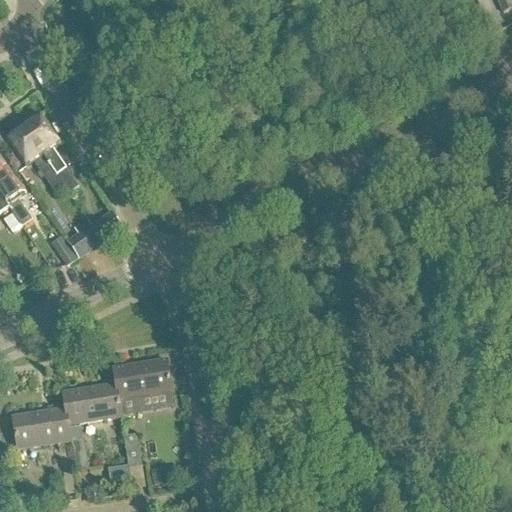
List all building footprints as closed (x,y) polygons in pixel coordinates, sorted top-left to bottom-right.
[(31,129),(25,134),(70,198),(79,192),(53,154),(61,149),(42,122),(39,124),(37,122),(30,127),(31,129)] [(11,143),(8,145),(27,173),(34,167),(55,197),(64,190),(25,134),(18,138),(17,136),(9,141),(11,143)] [(0,197),(24,230),(33,224),(16,201),(23,196),(13,183),(14,182),(0,162),(0,197)] [(0,218),(10,212),(14,218),(5,224),(14,237),(24,230),(0,197),(0,218)] [(112,219),(93,232),(103,247),(122,234),(112,219)] [(103,247),(93,232),(70,248),(80,263),(103,247)] [(62,244),(53,250),(62,264),(72,258),(62,244)] [(167,366),(114,374),(116,390),(117,390),(119,406),(120,406),(172,398),(167,366)] [(117,390),(116,390),(63,398),(66,414),(69,430),(122,422),(120,406),(119,406),(117,390)] [(18,455),(71,446),(72,446),(72,445),(69,430),(66,414),(13,423),(18,455)] [(137,439),(124,442),(129,473),(142,471),(137,439)] [(72,446),(71,446),(76,477),(89,475),(84,443),(72,445),(72,446)] [(165,488),(162,474),(152,476),(154,490),(165,488)] [(53,504),(49,495),(38,500),(42,509),(53,504)]
